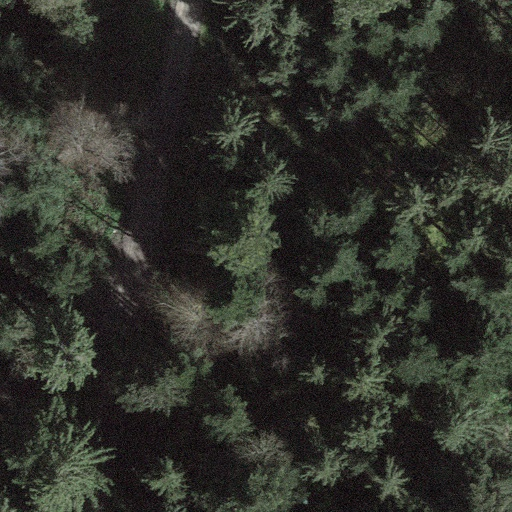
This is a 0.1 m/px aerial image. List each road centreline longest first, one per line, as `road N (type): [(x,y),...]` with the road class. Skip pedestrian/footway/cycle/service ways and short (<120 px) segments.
road 1 (track): [(87,511),(199,0)]
road 2 (track): [(0,406),(140,268)]
